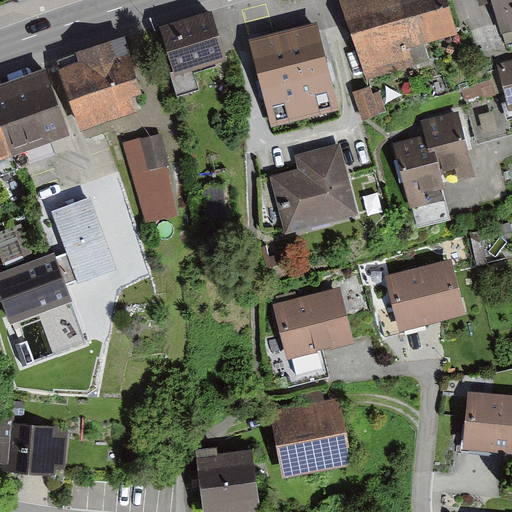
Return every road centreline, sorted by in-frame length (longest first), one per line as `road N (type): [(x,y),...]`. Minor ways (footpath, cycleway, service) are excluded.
road 1 (unknown): [(350,0),(366,52),(361,101),(334,117),(252,133)]
road 2 (unknown): [(45,32),(108,215)]
road 3 (secondary): [(152,0),(0,49)]
